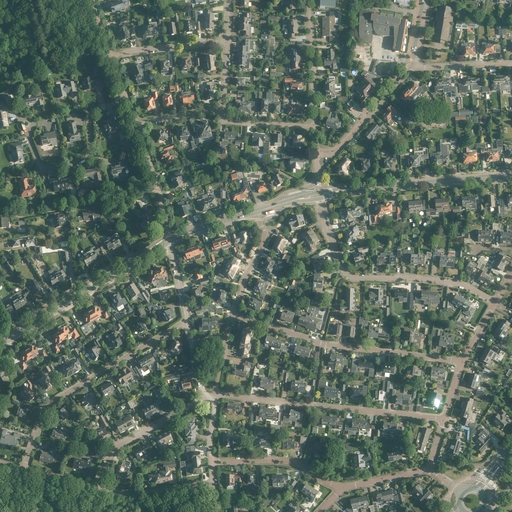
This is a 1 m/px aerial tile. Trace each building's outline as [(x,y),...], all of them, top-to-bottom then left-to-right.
[(115,12),(119,10),(120,12),(124,11),(123,7),(126,6),(124,0),(117,0),(115,0),(116,4),(110,6),(112,13),(114,12),(115,12)] [(285,7),(288,7),(288,10),(296,10),(296,6),(295,0),(294,0),(290,0),(290,1),(285,1),(285,7)] [(511,9),(511,0),(500,0),(500,4),(504,5),(505,3),(509,4),(508,8),(511,9)] [(436,43),(444,44),(444,41),(447,42),(450,23),(451,24),(453,15),(451,14),(452,9),(440,7),(439,12),(437,12),(436,21),(437,21),(434,39),(437,40),(436,43)] [(203,15),(202,22),(205,22),(213,23),(213,16),(209,15),(209,14),(208,14),(208,12),(212,12),(212,9),(206,9),(205,15),(203,15)] [(407,29),(407,27),(409,27),(409,23),(408,22),(408,21),(401,20),(401,19),(400,19),(400,17),(395,16),(394,18),(393,17),(393,15),(388,14),(387,16),(386,16),(386,14),(381,13),(380,15),(377,14),(377,15),(375,14),(374,14),(374,12),(365,11),(359,11),(359,34),(359,35),(359,36),(360,37),(360,38),(360,39),(361,40),(362,41),(363,42),(364,43),(365,43),(366,44),(367,44),(368,44),(369,44),(370,44),(371,44),(372,44),(373,38),(373,37),(373,36),(372,35),(372,31),(374,31),(375,32),(375,33),(376,33),(376,34),(377,35),(378,35),(379,36),(380,36),(381,36),(382,36),(382,37),(383,37),(394,36),(394,38),(393,38),(393,41),(394,41),(394,43),(393,50),(395,50),(395,51),(403,53),(406,36),(407,36),(407,29)] [(244,13),(243,19),(240,19),(240,23),(240,25),(250,25),(251,13),(244,13)] [(330,18),(323,18),(323,25),(324,25),(324,27),(335,27),(335,18),(337,18),(337,13),(330,13),(330,18)] [(117,26),(118,29),(117,29),(117,30),(116,31),(117,33),(118,33),(119,34),(119,33),(127,31),(124,22),(128,20),(127,16),(118,20),(120,24),(121,23),(121,25),(117,26)] [(297,25),(297,22),(294,22),(294,21),(293,22),(293,20),(288,21),(288,26),(283,26),(283,29),(287,29),(298,28),(298,25),(297,25)] [(457,20),(456,29),(467,30),(467,28),(468,21),(457,20)] [(192,21),(184,22),(185,33),(192,33),(191,28),(193,28),(192,21)] [(213,23),(205,22),(205,27),(203,27),(203,29),(205,29),(205,30),(208,31),(208,29),(213,30),(213,23)] [(157,37),(156,23),(148,24),(149,27),(150,37),(154,36),(154,37),(157,37)] [(251,25),(250,25),(240,25),(240,27),(240,31),(243,31),(243,37),(250,37),(250,34),(251,34),(251,25)] [(146,37),(150,37),(149,27),(142,28),(143,38),(146,38),(146,37)] [(335,36),(335,27),(324,27),(324,29),(323,29),(323,36),(330,36),(330,41),(337,41),(337,36),(335,36)] [(298,34),(298,30),(298,28),(287,29),(288,35),(289,40),(296,39),(295,34),(298,34)] [(119,33),(122,41),(123,40),(124,41),(126,40),(126,39),(127,39),(126,38),(129,37),(128,34),(131,32),(131,35),(135,34),(134,29),(131,29),(127,31),(119,33)] [(239,53),(247,54),(249,54),(250,41),(243,40),(242,47),(239,47),(239,53)] [(289,57),(292,57),(300,57),(299,51),(293,51),(293,48),(289,48),(289,57)] [(334,50),(327,51),(328,60),(334,60),(336,60),(336,56),(334,56),(334,50)] [(204,64),(204,65),(213,63),(215,63),(214,56),(205,57),(206,64),(204,64)] [(189,59),(185,60),(185,59),(183,59),(182,60),(181,60),(182,60),(179,61),(179,65),(182,65),(183,69),(187,69),(187,71),(192,71),(192,74),(197,73),(196,67),(190,68),(190,66),(190,65),(190,62),(189,62),(189,59)] [(249,60),(246,60),(238,60),(238,62),(239,62),(239,66),(242,66),(242,69),(249,69),(249,60)] [(336,60),(334,60),(326,60),(324,60),(325,66),(330,66),(330,69),(337,69),(336,60)] [(168,68),(169,68),(168,64),(167,64),(167,62),(164,62),(163,61),(161,61),(160,62),(161,74),(170,73),(170,76),(174,75),(174,68),(168,68)] [(132,67),(134,75),(140,73),(141,72),(149,69),(152,68),(151,63),(144,66),(143,65),(142,65),(140,65),(140,66),(139,66),(139,65),(135,66),(135,65),(133,66),(132,67)] [(214,71),(213,63),(204,65),(205,69),(206,69),(207,72),(214,71)] [(295,73),(295,70),(300,69),(300,65),(301,65),(301,63),(300,63),(293,63),(290,64),(290,73),(295,73)] [(139,85),(150,81),(153,80),(152,77),(149,78),(146,79),(145,76),(143,77),(141,72),(134,75),(133,76),(134,78),(135,78),(135,79),(136,79),(139,85)] [(341,88),(341,84),(335,85),(334,81),(334,78),(334,74),(329,74),(329,78),(330,81),(325,82),(326,89),(335,88),(337,88),(341,88)] [(366,79),(362,83),(364,84),(372,91),(373,91),(375,89),(375,88),(377,86),(372,81),(376,77),(367,74),(364,77),(366,79)] [(492,77),(492,82),(491,82),(492,91),(496,91),(496,85),(500,85),(499,77),(496,77),(495,77),(495,76),(492,77)] [(504,77),(499,77),(500,85),(505,85),(505,88),(508,88),(508,85),(508,82),(507,82),(507,76),(504,76),(504,77)] [(85,91),(93,89),(92,86),(101,84),(99,77),(91,79),(90,78),(82,80),(85,91)] [(471,79),(471,85),(472,90),(480,90),(480,87),(480,84),(479,84),(479,78),(475,78),(475,79),(471,79)] [(451,85),(450,79),(447,79),(447,80),(443,80),(443,90),(447,89),(448,91),(452,91),(451,85)] [(471,85),(471,79),(467,79),(463,79),(464,85),(463,85),(463,88),(464,91),(466,91),(466,88),(467,88),(467,85),(471,85)] [(435,80),(435,86),(433,86),(433,92),(434,93),(439,93),(439,90),(443,90),(443,80),(438,80),(435,80)] [(69,92),(70,93),(75,92),(73,82),(68,83),(68,86),(64,87),(64,85),(56,87),(58,98),(66,97),(65,93),(69,92)] [(213,100),(211,86),(214,86),(214,82),(206,83),(207,88),(208,88),(208,89),(209,92),(205,92),(206,101),(213,100)] [(409,89),(416,96),(417,96),(422,92),(424,94),(429,90),(425,85),(420,88),(418,86),(418,87),(414,83),(411,86),(412,86),(409,89)] [(360,95),(357,98),(362,102),(372,91),(364,84),(357,92),(360,95)] [(335,88),(326,89),(326,96),(332,95),(332,98),(335,98),(335,95),(335,91),(335,88)] [(406,89),(403,92),(412,100),(413,101),(417,96),(416,96),(409,89),(407,88),(408,89),(407,90),(406,89)] [(149,100),(144,101),(145,107),(146,107),(147,110),(148,111),(150,110),(150,109),(154,109),(153,105),(154,105),(153,102),(152,100),(157,99),(156,92),(156,90),(151,91),(152,94),(153,94),(154,98),(149,99),(149,100)] [(190,92),(185,93),(187,104),(192,103),(191,99),(194,99),(193,93),(190,94),(190,92)] [(411,107),(415,102),(413,101),(412,100),(403,92),(400,96),(399,97),(401,99),(403,101),(406,104),(406,103),(411,107)] [(183,105),(187,104),(185,93),(181,93),(181,96),(179,97),(180,102),(182,101),(183,105)] [(267,100),(262,100),(262,105),(261,105),(261,107),(262,107),(261,112),(262,112),(262,113),(264,113),(265,113),(267,113),(268,109),(270,109),(271,93),(267,93),(267,98),(267,100)] [(43,105),(42,102),(43,102),(41,94),(35,96),(36,96),(31,97),(31,95),(25,96),(25,98),(24,98),(26,106),(29,105),(29,107),(33,106),(32,104),(38,103),(38,106),(43,105)] [(172,105),(171,100),(170,95),(165,96),(165,98),(162,99),(163,103),(164,103),(165,107),(165,106),(165,107),(166,107),(168,107),(168,106),(169,106),(172,105)] [(235,107),(235,111),(244,112),(244,103),(244,99),(242,98),(242,101),(241,101),(236,101),(236,103),(236,107),(235,107)] [(295,103),(295,115),(298,115),(302,115),(302,111),(303,111),(304,107),(299,107),(299,105),(298,105),(298,101),(303,101),(303,98),(296,98),(295,103)] [(271,101),(271,108),(273,108),(273,109),(274,109),(274,113),(276,113),(277,114),(278,114),(279,113),(280,113),(280,105),(280,103),(276,102),(274,102),(275,101),(271,101)] [(244,103),(244,112),(245,112),(246,113),(247,112),(250,112),(250,110),(251,110),(251,107),(257,107),(257,102),(248,102),(248,103),(244,103)] [(356,106),(351,102),(347,106),(352,110),(356,106)] [(428,107),(439,111),(440,106),(430,102),(428,107)] [(294,115),(295,115),(295,103),(292,103),(291,106),(287,106),(288,103),(284,103),(283,108),(287,109),(288,109),(288,112),(288,114),(292,115),(294,115)] [(393,118),(392,118),(396,121),(396,120),(395,120),(397,117),(398,118),(400,115),(395,111),(396,110),(393,108),(391,107),(388,109),(387,110),(387,111),(386,112),(393,118)] [(396,121),(392,118),(393,118),(386,112),(382,117),(383,119),(386,122),(386,121),(391,126),(396,121)] [(329,128),(332,129),(336,120),(332,118),(332,120),(329,118),(326,126),(327,127),(327,128),(329,128)] [(110,120),(102,123),(106,135),(114,132),(114,130),(119,128),(117,122),(112,124),(110,120)] [(338,121),(336,120),(332,129),(335,130),(335,131),(337,131),(338,131),(339,131),(341,123),(338,122),(338,121)] [(68,134),(70,142),(80,140),(78,132),(77,133),(75,123),(68,125),(69,133),(68,134)] [(211,137),(210,131),(210,130),(210,128),(209,128),(209,127),(208,127),(208,123),(202,124),(200,124),(195,125),(197,136),(194,137),(196,145),(198,145),(198,146),(203,146),(201,139),(211,137)] [(376,132),(379,129),(382,131),(382,130),(384,132),(387,129),(385,127),(381,123),(378,126),(379,126),(378,127),(375,124),(368,132),(373,135),(373,134),(376,137),(377,136),(376,135),(377,133),(376,132)] [(189,137),(188,132),(187,132),(186,128),(183,128),(183,127),(182,127),(181,126),(180,127),(179,128),(178,128),(179,131),(179,132),(181,141),(187,140),(187,139),(190,138),(190,142),(191,142),(192,149),(198,148),(198,146),(198,145),(196,145),(194,145),(193,136),(189,137)] [(158,142),(166,139),(166,140),(170,140),(170,145),(174,144),(173,137),(168,138),(166,135),(165,135),(163,131),(161,132),(160,131),(159,131),(158,131),(157,131),(157,132),(156,133),(157,135),(156,136),(158,142)] [(219,142),(218,148),(222,148),(222,146),(231,146),(231,142),(232,133),(228,132),(228,133),(225,133),(225,137),(222,137),(222,142),(219,142)] [(373,134),(373,135),(368,132),(364,136),(370,140),(371,139),(373,141),(376,137),(373,134)] [(51,144),(52,146),(57,145),(54,133),(46,134),(46,136),(41,137),(43,146),(51,144)] [(232,133),(231,142),(235,142),(235,143),(238,144),(238,146),(240,146),(240,149),(243,149),(244,144),(240,144),(241,138),(238,138),(239,134),(236,134),(236,133),(232,133)] [(258,135),(258,134),(253,134),(253,141),(265,142),(264,147),(268,147),(268,138),(265,138),(265,136),(258,135)] [(304,140),(304,138),(301,138),(301,137),(294,136),(294,137),(288,137),(288,140),(288,147),(294,147),(294,146),(303,147),(303,143),(304,143),(304,140)] [(499,160),(498,152),(499,152),(500,155),(503,154),(502,141),(497,141),(497,149),(492,150),(493,162),(496,161),(496,160),(499,160)] [(21,149),(23,148),(22,143),(12,144),(13,150),(11,150),(13,161),(17,161),(17,162),(23,161),(21,149)] [(469,151),(470,163),(473,162),(474,163),(475,163),(475,162),(477,162),(476,154),(477,153),(477,155),(481,154),(480,146),(480,143),(475,144),(476,150),(469,151)] [(163,149),(164,152),(159,154),(161,160),(164,158),(166,164),(172,162),(170,158),(172,157),(171,155),(172,155),(171,150),(171,149),(174,148),(173,145),(163,149)] [(444,146),(440,146),(441,152),(442,164),(444,164),(444,165),(445,165),(447,165),(448,165),(449,164),(448,159),(449,159),(449,152),(448,152),(447,145),(444,146)] [(493,162),(492,150),(485,150),(484,145),(480,146),(481,154),(486,153),(487,161),(489,161),(489,162),(493,162)] [(507,146),(503,146),(503,152),(507,151),(508,151),(509,158),(511,158),(511,159),(511,158),(511,150),(510,151),(510,150),(511,150),(511,148),(508,148),(507,148),(507,146)] [(424,151),(414,152),(415,156),(415,157),(415,167),(422,167),(422,159),(428,158),(427,149),(424,150),(424,151)] [(396,161),(395,151),(391,152),(392,158),(381,159),(382,168),(385,168),(385,169),(389,169),(389,167),(390,167),(392,167),(392,165),(393,165),(392,162),(396,161)] [(415,167),(415,157),(415,156),(413,156),(413,157),(412,157),(412,156),(408,157),(408,154),(403,154),(403,151),(401,151),(401,154),(400,154),(401,161),(408,160),(409,168),(415,167)] [(300,167),(302,167),(303,159),(299,159),(299,157),(290,156),(290,155),(285,154),(285,159),(291,159),(291,167),(292,167),(292,169),(294,169),(297,169),(300,169),(300,167)] [(346,158),(344,161),(342,163),(341,164),(341,165),(339,167),(339,170),(339,171),(338,171),(338,172),(337,172),(337,173),(338,173),(338,174),(339,174),(339,175),(340,175),(348,174),(348,171),(346,171),(346,166),(347,166),(351,162),(346,158)] [(119,165),(111,167),(113,177),(113,178),(118,177),(118,176),(118,174),(125,173),(123,167),(126,166),(125,159),(118,160),(119,165)] [(362,170),(362,171),(366,171),(366,170),(367,170),(367,169),(369,169),(369,167),(370,167),(369,160),(361,161),(362,170)] [(269,164),(267,168),(278,173),(280,170),(269,164)] [(99,169),(98,169),(81,172),(82,178),(92,176),(94,177),(96,187),(102,186),(99,169)] [(173,184),(177,182),(177,181),(182,180),(181,176),(181,175),(182,175),(182,174),(182,173),(182,172),(181,172),(181,171),(180,171),(179,171),(175,173),(175,176),(174,176),(174,177),(171,178),(173,184)] [(262,179),(262,172),(244,171),(243,172),(236,173),(238,179),(238,180),(242,179),(247,178),(248,181),(250,180),(250,178),(262,179)] [(276,186),(285,183),(282,177),(280,178),(279,175),(272,178),(273,179),(270,180),(272,185),(275,184),(276,186)] [(54,192),(65,190),(64,188),(68,187),(66,177),(49,181),(50,187),(53,187),(54,192)] [(242,192),(239,193),(241,200),(241,199),(241,200),(242,200),(244,200),(244,199),(244,198),(245,198),(245,197),(247,197),(246,193),(248,192),(251,191),(248,181),(247,178),(242,179),(245,187),(244,188),(244,189),(241,190),(242,192)] [(35,189),(34,189),(34,186),(27,187),(27,184),(28,184),(27,179),(19,181),(20,189),(21,193),(22,192),(22,194),(24,196),(28,195),(28,196),(35,195),(35,192),(36,191),(35,189)] [(173,184),(175,189),(187,184),(187,182),(183,183),(182,181),(183,181),(182,180),(177,181),(177,182),(173,184)] [(256,185),(259,193),(267,190),(264,183),(256,185)] [(240,200),(241,200),(239,193),(238,191),(227,195),(229,200),(233,199),(234,201),(236,200),(237,201),(238,202),(240,201),(240,200)] [(216,199),(214,195),(206,198),(210,209),(213,208),(214,208),(216,207),(217,207),(215,199),(216,199)] [(485,203),(486,208),(495,207),(494,196),(487,197),(488,202),(485,203)] [(469,197),(469,198),(469,209),(477,209),(476,204),(475,204),(475,197),(472,197),(469,197)] [(207,211),(207,210),(210,209),(206,198),(197,201),(199,205),(201,204),(203,211),(204,211),(205,211),(207,211)] [(446,200),(442,200),(443,209),(443,212),(453,211),(453,214),(456,213),(456,207),(449,208),(448,200),(447,200),(447,199),(446,199),(446,200)] [(184,202),(178,204),(179,207),(179,209),(181,214),(180,214),(180,215),(180,216),(180,217),(181,217),(182,217),(182,218),(189,215),(186,208),(190,207),(188,202),(184,203),(184,202)] [(416,212),(415,202),(411,202),(412,203),(409,203),(409,208),(406,208),(406,211),(401,212),(402,218),(400,218),(401,222),(406,222),(405,214),(406,214),(406,213),(416,212)] [(425,210),(425,205),(422,205),(421,202),(415,202),(416,212),(416,214),(419,214),(418,210),(422,210),(425,210)] [(384,206),(385,213),(396,212),(396,214),(400,214),(399,208),(396,209),(396,207),(392,208),(391,205),(389,205),(389,204),(388,204),(388,203),(385,203),(385,204),(384,204),(384,206)] [(382,215),(385,215),(385,213),(384,206),(377,206),(378,215),(372,216),(373,224),(379,224),(378,217),(382,216),(382,215)] [(143,229),(145,227),(146,228),(155,222),(149,213),(148,211),(145,207),(142,209),(145,215),(140,219),(143,223),(140,225),(143,229)] [(353,208),(352,208),(352,210),(353,217),(362,216),(363,221),(366,221),(368,220),(368,216),(366,217),(365,213),(361,214),(360,210),(360,207),(356,208),(355,207),(353,207),(353,208)] [(345,215),(346,219),(349,219),(349,223),(346,223),(347,227),(355,224),(354,221),(353,217),(352,210),(349,210),(348,209),(346,209),(346,210),(345,210),(345,211),(343,211),(343,215),(345,215)] [(93,219),(94,222),(100,221),(99,213),(97,213),(96,210),(82,213),(83,217),(85,217),(85,221),(93,219)] [(64,219),(63,212),(60,213),(54,214),(56,228),(62,227),(61,225),(65,225),(64,219)] [(296,217),(294,217),(294,219),(288,221),(290,226),(288,226),(290,233),(294,232),(293,228),(294,228),(303,226),(302,226),(305,225),(304,221),(301,221),(300,216),(299,216),(298,215),(297,216),(296,216),(296,217)] [(355,237),(358,235),(357,232),(363,230),(363,231),(364,231),(365,231),(366,231),(366,230),(366,229),(367,228),(366,226),(357,227),(357,225),(352,227),(353,232),(351,232),(351,233),(346,234),(347,238),(346,239),(346,240),(345,240),(346,242),(347,242),(347,243),(347,242),(347,243),(352,242),(352,243),(357,241),(355,237)] [(302,234),(306,240),(314,235),(311,229),(308,231),(307,230),(305,232),(305,233),(302,234)] [(239,234),(240,237),(236,238),(235,235),(232,236),(234,244),(242,241),(243,245),(250,243),(249,241),(251,241),(249,232),(247,233),(246,232),(239,234)] [(35,235),(19,238),(11,240),(12,247),(20,246),(19,241),(25,240),(26,247),(33,246),(33,244),(34,244),(33,238),(35,238),(35,235)] [(119,243),(124,240),(122,235),(116,238),(114,235),(109,238),(114,247),(115,249),(121,245),(119,243)] [(318,241),(314,235),(306,240),(309,246),(307,247),(310,252),(314,249),(312,245),(312,244),(313,245),(315,243),(316,242),(318,241)] [(286,244),(289,245),(290,243),(292,244),(293,241),(290,239),(289,239),(288,238),(287,241),(285,240),(284,239),(282,238),(281,238),(278,237),(275,243),(284,247),(286,244)] [(114,247),(109,238),(106,240),(107,241),(104,243),(99,246),(102,250),(107,247),(109,250),(114,247)] [(220,240),(219,240),(222,247),(222,250),(227,249),(229,248),(228,245),(231,244),(230,241),(227,242),(226,238),(223,239),(221,239),(220,240)] [(215,249),(222,247),(219,240),(217,240),(216,241),(213,242),(214,246),(211,247),(212,250),(215,249)] [(275,243),(272,249),(275,250),(275,251),(278,252),(279,252),(282,253),(283,254),(286,248),(284,247),(275,243)] [(361,261),(361,263),(364,261),(362,254),(369,252),(368,248),(370,248),(369,245),(358,248),(358,251),(359,251),(360,254),(356,255),(356,253),(353,254),(354,259),(354,260),(355,262),(356,263),(361,261)] [(91,261),(97,258),(95,255),(100,251),(97,247),(95,248),(94,247),(86,252),(91,261)] [(202,257),(201,254),(203,253),(202,250),(199,250),(198,247),(195,248),(193,248),(192,249),(191,249),(195,260),(196,260),(198,259),(198,258),(202,257)] [(195,260),(191,249),(190,250),(189,250),(188,251),(185,252),(186,255),(184,256),(184,258),(185,260),(187,259),(190,258),(191,261),(195,260)] [(418,264),(418,256),(410,255),(410,251),(403,250),(403,258),(411,258),(411,264),(418,265),(418,264)] [(433,253),(433,256),(434,256),(436,256),(435,262),(438,262),(439,259),(440,260),(440,266),(442,266),(447,267),(448,258),(448,256),(441,255),(442,253),(438,252),(438,251),(435,250),(435,253),(433,253)] [(86,252),(82,254),(83,256),(81,257),(82,258),(79,260),(83,266),(85,264),(87,266),(92,263),(91,261),(86,252)] [(502,252),(498,252),(497,254),(500,255),(497,261),(506,266),(508,260),(500,256),(502,252)] [(396,264),(396,257),(390,257),(390,253),(387,253),(387,254),(387,258),(387,262),(389,262),(389,264),(391,264),(391,265),(394,265),(394,264),(396,264)] [(418,256),(418,264),(425,265),(425,259),(431,259),(431,253),(427,253),(426,256),(418,255),(418,256)] [(287,263),(289,257),(283,254),(281,260),(287,263)] [(377,256),(377,264),(379,264),(379,265),(382,265),(382,264),(384,264),(384,262),(387,262),(387,258),(387,254),(380,254),(380,256),(377,256)] [(448,258),(447,267),(452,268),(452,267),(454,268),(455,259),(455,256),(448,256),(448,258)] [(282,266),(284,262),(278,259),(276,263),(268,259),(265,265),(266,265),(272,268),(275,270),(278,264),(282,266)] [(330,267),(327,260),(316,263),(319,273),(324,271),(323,269),(330,267)] [(503,271),(506,266),(497,261),(496,261),(497,261),(496,264),(494,263),(492,266),(494,267),(495,266),(503,271)] [(9,273),(14,270),(9,262),(4,265),(9,273)] [(232,264),(229,262),(226,269),(235,273),(238,267),(236,266),(235,265),(233,263),(232,264)] [(473,265),(470,263),(465,272),(465,273),(466,272),(471,275),(475,267),(476,267),(477,265),(474,264),(473,265)] [(278,271),(275,270),(272,268),(266,265),(263,271),(270,275),(272,271),(274,272),(277,273),(278,271)] [(64,280),(63,278),(66,276),(62,270),(59,272),(59,271),(58,271),(58,270),(58,269),(58,268),(56,267),(51,271),(58,282),(59,284),(64,280)] [(158,271),(155,272),(162,287),(167,285),(166,282),(163,283),(162,278),(166,277),(164,270),(162,270),(162,269),(161,268),(158,269),(158,270),(158,271)] [(229,278),(232,279),(235,273),(226,269),(223,274),(226,276),(226,277),(229,278)] [(58,282),(51,271),(51,270),(48,272),(51,277),(48,278),(48,277),(45,279),(48,284),(50,282),(52,285),(58,282)] [(148,274),(148,275),(150,278),(149,279),(152,283),(155,281),(157,283),(159,285),(156,287),(157,288),(159,287),(162,287),(155,272),(153,273),(152,272),(151,272),(148,273),(148,274)] [(488,276),(485,275),(486,273),(483,272),(482,274),(478,282),(483,285),(488,276)] [(313,288),(316,288),(322,289),(322,286),(322,284),(323,284),(323,278),(320,278),(321,274),(315,275),(314,277),(313,288)] [(493,280),(494,278),(492,276),(491,278),(488,276),(483,285),(488,288),(493,279),(493,280)] [(257,282),(255,285),(264,289),(266,290),(268,286),(270,287),(272,281),(268,279),(266,282),(264,281),(260,279),(259,282),(258,281),(258,282),(257,282)] [(34,280),(29,283),(33,290),(31,291),(33,295),(35,294),(36,293),(37,293),(40,291),(41,290),(36,282),(36,283),(34,280)] [(133,284),(126,288),(132,298),(137,295),(138,297),(143,301),(144,300),(140,295),(133,284)] [(255,285),(254,287),(255,288),(254,289),(255,289),(254,291),(258,293),(261,295),(259,298),(263,300),(266,295),(264,294),(266,290),(264,289),(255,285)] [(201,294),(200,290),(202,290),(202,287),(199,287),(191,289),(191,292),(191,293),(191,295),(192,295),(192,296),(201,294)] [(322,293),(322,289),(316,288),(313,288),(312,293),(315,293),(315,299),(320,299),(320,300),(324,301),(324,300),(325,294),(322,293)] [(354,312),(354,307),(355,307),(355,305),(355,303),(355,300),(355,298),(355,296),(355,294),(355,292),(354,292),(354,289),(351,289),(350,289),(347,289),(347,292),(346,292),(346,294),(346,296),(346,298),(345,300),(346,300),(346,303),(345,303),(345,305),(346,305),(346,306),(341,306),(341,311),(346,311),(354,312)] [(412,310),(412,294),(407,294),(407,290),(404,290),(404,289),(399,289),(399,290),(395,290),(395,293),(394,293),(394,297),(395,297),(395,298),(399,298),(407,298),(408,299),(408,303),(408,310),(412,310)] [(225,298),(227,292),(217,290),(216,296),(217,296),(225,298)] [(382,298),(383,290),(375,290),(375,293),(369,293),(369,300),(375,300),(375,302),(382,302),(382,303),(385,303),(385,306),(388,306),(388,297),(385,297),(385,298),(382,298)] [(24,298),(29,295),(27,291),(21,294),(20,292),(15,295),(22,307),(27,303),(24,298)] [(162,292),(162,293),(159,293),(161,300),(171,298),(169,291),(166,292),(166,291),(162,292)] [(430,293),(422,292),(422,296),(421,296),(421,299),(426,300),(426,305),(429,305),(430,293)] [(149,302),(147,298),(143,293),(140,295),(144,300),(146,304),(149,302)] [(192,296),(192,297),(192,299),(193,299),(194,302),(198,301),(199,303),(202,302),(202,300),(205,299),(203,293),(201,294),(192,296)] [(429,305),(431,305),(431,303),(439,304),(440,297),(437,297),(437,294),(430,293),(429,305)] [(123,304),(117,294),(114,295),(114,294),(111,296),(111,297),(110,298),(113,303),(112,303),(115,308),(116,307),(116,308),(123,304)] [(15,308),(16,310),(22,307),(15,295),(5,301),(8,305),(3,308),(6,313),(15,308)] [(466,301),(465,301),(466,300),(461,297),(461,298),(456,295),(452,303),(446,302),(446,308),(449,308),(449,306),(454,307),(454,306),(458,308),(459,306),(462,308),(466,301)] [(262,303),(263,300),(259,298),(258,301),(256,300),(256,301),(253,299),(252,300),(250,299),(249,302),(248,302),(247,304),(247,305),(255,309),(255,310),(258,311),(258,310),(259,311),(262,303)] [(470,308),(472,304),(466,301),(462,308),(465,310),(463,313),(471,317),(475,310),(470,308)] [(163,317),(166,322),(174,318),(172,314),(174,313),(171,309),(167,311),(167,310),(161,314),(161,313),(159,306),(152,308),(154,313),(158,312),(158,316),(160,319),(163,317)] [(92,309),(89,311),(95,320),(101,316),(100,313),(98,310),(97,310),(96,308),(93,310),(92,309)] [(91,322),(95,320),(89,311),(86,313),(86,314),(83,316),(85,318),(84,318),(86,322),(86,321),(88,324),(80,328),(84,334),(90,331),(87,327),(92,324),(91,322)] [(293,317),(295,313),(289,311),(288,312),(287,313),(287,314),(280,312),(279,316),(282,317),(281,319),(289,322),(292,323),(294,317),(293,317)] [(117,313),(114,315),(118,322),(126,317),(124,314),(120,316),(117,313)] [(309,327),(312,317),(313,314),(311,314),(310,317),(306,316),(306,319),(301,317),(298,324),(309,327)] [(319,330),(322,321),(312,317),(309,327),(311,328),(311,329),(315,331),(316,329),(319,330)] [(209,322),(209,320),(209,318),(202,319),(203,322),(202,322),(203,327),(200,327),(200,331),(203,331),(210,331),(209,322)] [(212,319),(209,320),(209,322),(210,331),(216,330),(216,326),(218,326),(218,318),(212,318),(212,319)] [(137,325),(135,326),(137,330),(139,333),(140,333),(141,333),(143,332),(143,331),(146,329),(144,327),(145,326),(144,324),(143,324),(142,322),(141,322),(140,320),(136,322),(136,323),(137,325)] [(503,320),(498,329),(504,333),(504,332),(506,329),(507,330),(508,328),(510,324),(503,320)] [(119,322),(114,325),(118,331),(123,329),(119,322)] [(341,334),(344,334),(345,325),(342,324),(340,325),(340,326),(335,325),(335,326),(332,328),(332,330),(334,333),(333,335),(340,336),(341,334)] [(349,326),(348,325),(345,325),(344,334),(347,335),(347,337),(354,338),(354,334),(355,334),(356,333),(357,330),(355,329),(355,327),(354,325),(351,325),(349,326)] [(368,337),(378,338),(379,328),(373,327),(373,326),(369,326),(369,330),(370,330),(370,332),(369,332),(368,337)] [(58,331),(64,340),(64,341),(72,336),(74,339),(78,337),(79,336),(74,329),(69,332),(67,329),(66,329),(65,327),(61,329),(61,328),(60,328),(59,329),(58,330),(58,331)] [(391,330),(379,328),(378,338),(389,340),(390,333),(391,333),(391,330)] [(242,337),(243,337),(242,339),(250,341),(250,338),(251,338),(251,337),(252,337),(253,337),(253,333),(253,332),(252,332),(252,331),(244,329),(242,337)] [(406,341),(413,342),(414,333),(415,330),(406,329),(406,332),(404,332),(403,337),(407,338),(406,341)] [(498,329),(494,336),(497,338),(498,337),(501,338),(500,340),(504,342),(508,334),(504,332),(504,333),(498,329)] [(443,347),(446,347),(448,338),(447,338),(448,334),(444,333),(444,336),(441,336),(439,336),(440,331),(437,330),(434,330),(433,337),(436,337),(439,338),(439,337),(440,338),(439,346),(443,347)] [(53,339),(55,342),(56,342),(57,344),(52,348),(56,354),(60,351),(57,348),(65,343),(64,340),(58,331),(56,333),(55,334),(56,335),(52,336),(53,337),(54,339),(53,339)] [(117,335),(115,332),(106,337),(110,342),(111,342),(113,345),(115,348),(122,344),(119,340),(116,336),(117,335)] [(414,333),(413,342),(413,343),(420,344),(422,334),(414,333)] [(265,344),(264,347),(268,348),(268,346),(272,347),(274,338),(268,336),(265,344)] [(446,347),(450,348),(453,348),(454,339),(455,337),(451,336),(451,339),(448,338),(446,347)] [(281,352),(286,353),(287,350),(288,347),(282,345),(283,342),(274,340),(275,338),(274,338),(272,347),(276,348),(275,350),(280,352),(280,350),(282,350),(281,352)] [(93,360),(94,360),(94,361),(97,359),(96,358),(99,357),(98,356),(99,355),(97,352),(96,352),(95,350),(97,348),(97,349),(101,346),(97,339),(92,342),(95,346),(88,351),(89,353),(91,357),(88,358),(90,362),(93,360)] [(250,343),(249,343),(250,341),(242,339),(242,342),(241,342),(240,349),(243,350),(242,357),(248,359),(249,355),(247,354),(248,351),(249,351),(249,350),(250,349),(251,345),(250,344),(250,343)] [(180,354),(182,350),(179,348),(180,346),(179,345),(180,344),(175,341),(175,342),(174,342),(169,351),(175,355),(177,352),(180,354)] [(33,346),(30,348),(29,347),(26,349),(32,358),(38,354),(37,352),(35,348),(35,349),(33,346)] [(292,348),(291,352),(294,353),(300,355),(303,348),(296,346),(295,349),(292,348)] [(311,354),(312,351),(303,348),(300,355),(305,357),(305,358),(307,359),(308,358),(309,358),(310,354),(311,354)] [(25,362),(16,367),(21,374),(24,373),(23,371),(27,369),(25,365),(26,364),(33,360),(32,358),(26,349),(23,351),(23,352),(20,354),(22,357),(21,357),(23,360),(25,362)] [(487,349),(483,355),(491,359),(493,360),(497,354),(490,351),(491,350),(488,349),(487,349)] [(147,366),(155,361),(151,355),(143,359),(147,366)] [(333,363),(333,367),(333,370),(335,370),(336,363),(337,356),(331,355),(328,355),(327,358),(330,359),(330,362),(333,363)] [(491,359),(483,355),(479,362),(483,364),(483,365),(486,367),(485,368),(490,371),(492,368),(488,366),(489,365),(488,365),(491,359)] [(343,360),(343,357),(337,356),(336,363),(347,365),(348,361),(343,360)] [(72,374),(78,370),(80,369),(78,365),(80,364),(77,359),(67,365),(68,367),(68,368),(72,374)] [(136,367),(134,368),(141,381),(144,379),(141,374),(144,372),(149,369),(148,368),(147,366),(143,359),(138,362),(141,367),(139,368),(137,368),(136,367)] [(371,363),(371,361),(368,361),(368,360),(362,359),(362,360),(359,360),(358,367),(370,368),(369,369),(373,370),(374,363),(371,363)] [(236,370),(235,374),(243,376),(243,375),(247,376),(247,372),(247,368),(250,369),(250,364),(254,365),(254,362),(246,360),(245,363),(246,363),(245,366),(242,366),(241,371),(236,370)] [(378,365),(376,375),(381,375),(381,373),(394,374),(394,373),(395,373),(396,369),(395,368),(395,365),(382,363),(382,366),(378,365)] [(179,375),(183,374),(183,373),(187,372),(186,365),(178,366),(177,365),(173,366),(175,374),(179,373),(179,375)] [(408,375),(420,376),(421,371),(417,370),(417,367),(410,367),(410,369),(407,369),(406,376),(408,376),(408,375)] [(10,383),(10,377),(5,377),(0,368),(0,376),(4,383),(10,383)] [(56,372),(53,374),(57,380),(63,377),(64,379),(66,377),(66,378),(72,374),(68,368),(67,368),(66,368),(65,368),(64,368),(64,369),(63,369),(63,370),(62,371),(57,374),(56,372)] [(444,376),(445,370),(439,369),(438,377),(437,380),(445,381),(446,376),(444,376)] [(133,384),(140,380),(137,374),(132,378),(127,370),(126,370),(120,373),(120,374),(116,376),(121,384),(122,384),(122,385),(127,382),(127,381),(130,379),(133,384)] [(480,384),(482,376),(488,378),(489,375),(482,373),(479,372),(478,375),(479,375),(478,376),(471,374),(470,377),(469,380),(470,380),(469,381),(477,383),(480,384)] [(179,373),(175,374),(164,376),(166,381),(173,380),(179,378),(180,378),(179,375),(179,373)] [(45,391),(54,385),(52,383),(50,384),(46,377),(39,381),(39,382),(42,386),(45,391)] [(259,379),(258,383),(260,383),(260,387),(264,388),(267,388),(268,378),(265,377),(259,377),(259,379)] [(173,380),(173,383),(178,382),(180,392),(187,390),(186,388),(191,387),(189,380),(185,381),(185,380),(180,382),(179,378),(173,380)] [(267,388),(269,389),(274,389),(274,388),(275,385),(277,385),(277,381),(271,381),(271,378),(268,378),(267,388)] [(26,399),(26,400),(28,401),(29,402),(35,396),(32,393),(33,392),(32,391),(31,391),(32,385),(29,380),(26,382),(27,384),(26,388),(21,393),(26,399)] [(299,381),(295,381),(295,383),(292,383),(292,386),(289,386),(289,391),(291,391),(298,392),(299,381)] [(319,386),(318,389),(325,390),(325,394),(323,393),(323,397),(331,398),(332,387),(325,387),(326,382),(319,381),(319,386)] [(468,384),(468,387),(478,390),(479,387),(480,384),(477,383),(469,381),(468,384)] [(110,383),(105,386),(105,385),(100,388),(104,395),(107,393),(108,394),(114,390),(110,383)] [(352,389),(351,398),(353,398),(353,399),(357,399),(357,398),(363,399),(363,395),(366,396),(367,387),(363,386),(363,390),(352,389)] [(335,390),(335,388),(332,387),(331,398),(340,399),(340,394),(338,394),(339,391),(335,390)] [(430,392),(428,399),(429,399),(432,400),(439,402),(441,395),(437,394),(438,391),(431,389),(430,392)] [(383,401),(384,392),(375,391),(375,394),(372,394),(372,400),(383,401)] [(477,391),(476,396),(485,399),(489,400),(490,395),(486,394),(477,391)] [(403,405),(409,405),(411,405),(412,401),(410,401),(410,398),(415,398),(415,392),(412,392),(411,396),(404,395),(403,397),(403,405)] [(89,404),(90,405),(96,401),(92,393),(88,396),(88,395),(79,400),(81,404),(82,403),(82,404),(83,404),(85,407),(89,404)] [(463,401),(461,408),(463,409),(470,411),(472,411),(473,411),(475,412),(475,411),(480,413),(481,410),(473,408),(471,407),(473,400),(467,398),(466,402),(463,401)] [(424,404),(424,407),(429,407),(433,408),(434,407),(437,408),(439,402),(432,400),(429,399),(428,404),(424,404)] [(106,412),(99,401),(96,402),(103,414),(106,412)] [(151,403),(152,405),(149,407),(153,415),(160,411),(156,405),(158,404),(156,401),(151,403)] [(145,416),(146,418),(153,415),(149,407),(147,403),(144,405),(146,408),(139,412),(142,417),(145,416)] [(240,408),(240,405),(229,404),(228,410),(239,412),(239,411),(241,412),(240,414),(244,414),(244,409),(240,408)] [(261,408),(260,413),(259,413),(259,412),(255,411),(254,421),(257,422),(258,416),(263,417),(263,419),(266,419),(267,410),(266,409),(265,409),(264,409),(265,408),(262,408),(261,408)] [(16,416),(25,419),(27,412),(19,409),(16,416)] [(69,415),(62,409),(58,414),(64,420),(69,415)] [(270,410),(269,410),(267,410),(266,419),(269,420),(270,418),(277,419),(277,421),(280,421),(280,414),(274,413),(274,410),(274,409),(271,409),(271,410),(270,410)] [(463,409),(460,417),(465,418),(463,425),(475,428),(476,425),(469,423),(470,420),(472,411),(470,411),(463,409)] [(506,413),(502,409),(499,412),(501,414),(499,416),(497,414),(492,420),(502,429),(507,423),(505,421),(505,420),(502,417),(506,413)] [(73,411),(70,413),(76,423),(79,421),(73,411)] [(296,422),(297,412),(290,411),(290,415),(284,414),(283,421),(289,422),(289,421),(296,422)] [(296,422),(294,430),(297,430),(298,423),(299,423),(299,420),(302,420),(303,413),(297,412),(296,422)] [(104,417),(103,415),(98,417),(104,428),(109,426),(107,424),(104,417)] [(122,419),(127,429),(134,425),(129,417),(125,419),(125,418),(122,419)] [(326,426),(329,426),(329,418),(326,417),(324,417),(323,417),(322,421),(319,421),(318,426),(322,427),(322,425),(326,426)] [(333,417),(333,418),(329,418),(329,426),(332,427),(332,426),(335,427),(335,429),(342,429),(343,423),(336,422),(336,418),(335,418),(333,417)] [(127,429),(122,419),(118,421),(119,422),(115,425),(120,433),(127,429)] [(195,437),(195,435),(197,434),(196,427),(194,427),(194,420),(185,421),(186,428),(185,428),(186,436),(187,435),(188,444),(195,443),(194,439),(194,437),(195,437)] [(345,431),(359,432),(360,421),(353,420),(353,424),(346,423),(345,431)] [(367,421),(360,421),(359,432),(366,433),(366,431),(369,431),(370,426),(366,425),(367,421)] [(381,424),(381,430),(382,430),(382,431),(382,434),(389,435),(390,433),(390,432),(391,424),(384,423),(384,424),(381,424)] [(397,428),(398,424),(391,424),(390,432),(390,433),(400,434),(400,435),(403,435),(404,428),(400,428),(397,428)] [(54,429),(51,437),(53,437),(52,438),(56,440),(56,438),(62,440),(63,437),(64,437),(66,433),(73,436),(74,431),(65,428),(64,431),(60,430),(60,432),(57,431),(58,431),(54,429)] [(423,428),(420,440),(417,439),(415,448),(418,449),(418,450),(423,451),(425,446),(426,446),(430,430),(423,428)] [(17,441),(18,441),(20,435),(14,434),(13,437),(10,437),(11,436),(6,435),(7,433),(7,432),(7,431),(6,431),(6,430),(5,430),(4,430),(3,430),(2,431),(1,434),(3,434),(2,436),(1,436),(0,440),(0,442),(11,445),(10,446),(16,448),(17,441)] [(95,441),(96,441),(98,440),(100,444),(109,439),(105,431),(103,432),(101,430),(94,434),(95,435),(93,436),(93,437),(93,438),(93,439),(94,439),(94,440),(95,440),(95,441)] [(161,445),(172,439),(168,432),(156,438),(157,441),(154,442),(160,452),(164,450),(161,445)] [(455,435),(454,440),(450,453),(457,455),(461,442),(457,441),(458,436),(459,437),(460,433),(454,432),(453,435),(455,435)] [(480,437),(476,441),(480,445),(477,448),(481,452),(487,446),(486,445),(487,444),(488,445),(492,441),(487,437),(486,436),(482,432),(478,435),(480,437)] [(224,435),(224,446),(226,446),(226,447),(230,447),(230,446),(232,446),(232,440),(240,440),(240,442),(244,442),(244,435),(240,435),(240,436),(232,436),(232,435),(224,435)] [(257,436),(257,440),(260,440),(260,443),(259,443),(259,447),(260,447),(266,447),(266,448),(270,448),(270,441),(266,441),(266,436),(257,436)] [(284,441),(283,449),(287,449),(287,448),(290,449),(290,448),(295,449),(295,445),(298,446),(298,443),(293,442),(293,439),(284,438),(284,441)] [(316,442),(314,446),(316,446),(313,453),(324,456),(326,451),(323,450),(325,445),(316,442)] [(137,459),(153,450),(149,444),(146,446),(145,445),(133,452),(137,459)] [(402,459),(401,454),(406,452),(404,444),(399,445),(400,452),(388,454),(389,462),(394,461),(394,460),(402,459)] [(58,447),(52,446),(51,450),(49,449),(48,454),(42,452),(40,460),(49,462),(49,463),(54,464),(56,456),(55,455),(56,451),(57,451),(58,447)] [(355,468),(365,467),(364,461),(372,459),(369,449),(364,451),(365,455),(364,455),(354,456),(354,462),(355,462),(355,468)] [(190,454),(189,454),(189,460),(191,460),(191,461),(192,463),(200,462),(199,460),(200,460),(198,452),(197,451),(194,452),(194,453),(190,453),(190,454)] [(82,470),(89,472),(91,463),(89,462),(90,460),(86,459),(86,462),(84,461),(84,462),(81,461),(75,459),(73,467),(82,470)] [(124,460),(121,466),(120,466),(119,466),(118,466),(118,467),(117,467),(117,468),(116,468),(116,469),(116,470),(116,471),(116,472),(117,472),(117,473),(118,473),(118,475),(117,474),(116,474),(115,475),(114,475),(114,476),(114,477),(113,477),(113,478),(114,478),(114,479),(114,480),(115,480),(116,480),(116,481),(117,481),(117,480),(118,480),(119,480),(119,479),(120,479),(120,478),(120,477),(120,476),(119,476),(119,475),(120,475),(120,474),(121,473),(122,473),(123,472),(125,474),(125,475),(125,476),(125,477),(126,477),(127,477),(128,477),(129,477),(129,476),(130,475),(130,474),(129,474),(129,473),(128,473),(128,472),(132,463),(124,460)] [(164,472),(159,472),(160,474),(148,476),(149,480),(154,480),(155,484),(161,483),(161,482),(171,480),(170,473),(169,473),(169,471),(168,468),(175,467),(175,460),(160,462),(161,465),(163,464),(163,469),(164,469),(164,472)] [(192,467),(190,467),(191,473),(193,472),(193,474),(197,473),(197,474),(200,473),(201,472),(200,465),(200,462),(192,463),(192,466),(192,467)] [(286,479),(286,480),(290,480),(290,474),(286,474),(286,476),(284,476),(272,476),(272,483),(273,483),(273,486),(283,486),(283,483),(284,483),(284,479),(286,479)] [(226,486),(227,486),(227,489),(233,489),(233,486),(234,486),(234,479),(238,479),(238,483),(242,483),(242,476),(234,476),(234,475),(226,476),(226,486)] [(252,487),(256,487),(255,475),(248,475),(249,480),(248,480),(248,485),(252,485),(252,487)] [(293,479),(289,484),(291,485),(289,488),(292,490),(297,482),(293,479)] [(313,489),(306,485),(304,488),(302,486),(299,483),(295,490),(298,493),(299,490),(304,493),(303,494),(307,497),(308,496),(313,489)] [(419,498),(418,499),(419,499),(427,491),(427,490),(425,492),(423,491),(424,490),(418,485),(416,488),(417,489),(414,492),(413,491),(412,492),(419,498)] [(308,496),(311,498),(309,500),(312,503),(319,493),(313,489),(308,496)] [(392,492),(392,491),(384,493),(386,505),(394,503),(392,495),(393,495),(392,492)] [(430,494),(427,491),(419,499),(425,505),(428,502),(427,501),(429,499),(430,500),(433,496),(430,494)] [(377,502),(376,502),(376,505),(382,504),(383,506),(386,505),(384,493),(376,495),(377,502)] [(369,508),(366,497),(359,498),(361,508),(364,507),(365,509),(369,508)] [(357,511),(357,509),(361,508),(359,498),(351,500),(352,506),(350,508),(349,507),(346,510),(347,511),(353,511),(357,511)] [(297,511),(300,509),(293,502),(289,505),(292,508),(288,511),(297,511)] [(231,507),(231,511),(239,511),(243,511),(243,508),(243,503),(236,504),(237,507),(231,507)]
